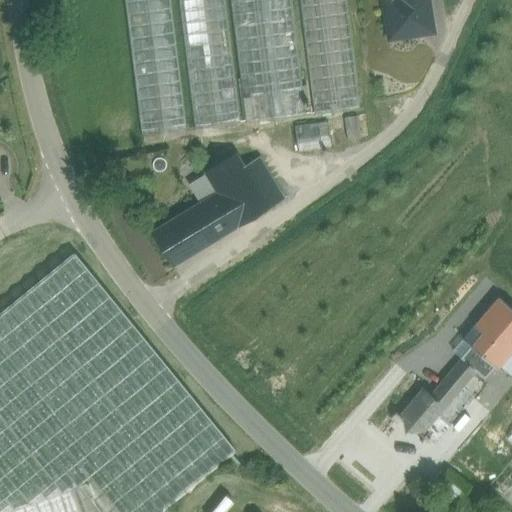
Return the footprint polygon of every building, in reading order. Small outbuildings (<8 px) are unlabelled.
[(170,0),(124,0),(142,136),(187,130),(170,0)] [(225,0),(178,0),(194,129),(240,123),(225,0)] [(304,100),(291,0),(229,0),(240,79),(238,79),(244,122),(306,114),(305,106),(309,106),(308,100),(304,100)] [(346,0),(299,0),(314,114),(360,108),(346,0)] [(383,0),(389,39),(433,32),(428,0),(383,0)] [(357,116),(344,118),(347,140),(360,138),(357,116)] [(328,121),(275,129),(279,155),(332,147),(328,121)] [(244,166),(236,152),(204,171),(217,192),(237,226),(269,207),(244,166)] [(283,198),(258,157),(244,166),(269,207),(283,198)] [(217,192),(152,231),(172,265),(237,226),(217,192)] [(164,511),(163,507),(235,449),(75,252),(0,313),(0,511),(72,488),(81,511),(164,511)] [(499,368),(511,351),(511,310),(496,299),(463,341),(499,368)] [(461,357),(430,391),(445,404),(475,370),(461,357)] [(445,404),(420,432),(425,437),(431,442),(487,380),(475,370),(445,404)] [(430,391),(424,386),(399,414),(420,432),(445,404),(430,391)] [(511,403),(508,400),(459,455),(511,502),(511,403)] [(399,414),(395,410),(372,436),(402,462),(425,437),(399,414)] [(456,492),(441,478),(434,486),(449,500),(456,492)] [(0,511),(81,511),(72,488),(0,511)]
